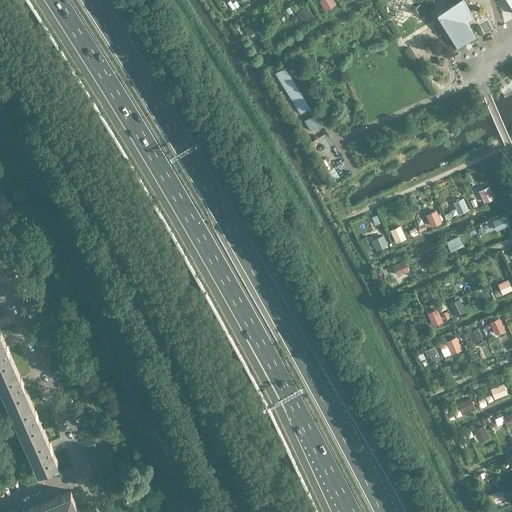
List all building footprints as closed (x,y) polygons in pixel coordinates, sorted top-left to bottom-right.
[(335,0),(320,0),(325,9),(337,3),(335,0)] [(476,38),(466,20),(473,16),(463,0),(457,0),(437,12),(457,48),(476,38)] [(307,5),(299,10),(305,20),(313,15),(307,5)] [(252,23),(243,28),(250,38),(258,33),(252,23)] [(310,107),(285,66),(275,72),(300,113),(310,107)] [(305,119),(310,129),(321,124),(316,113),(305,119)] [(479,189),(484,202),(495,197),(490,185),(479,189)] [(449,203),(452,210),(457,207),(459,213),(470,208),(464,196),(449,203)] [(426,214),(432,226),(443,221),(437,209),(426,214)] [(506,214),(492,220),(497,230),(510,224),(506,214)] [(396,242),(407,237),(401,224),(390,229),(396,242)] [(385,234),(372,239),(376,250),(389,245),(385,234)] [(451,250),(464,246),(460,235),(448,239),(451,250)] [(434,247),(426,250),(429,259),(437,255),(434,247)] [(405,259),(393,264),(397,275),(410,270),(405,259)] [(503,293),(511,289),(511,284),(509,278),(499,283),(503,293)] [(455,315),(465,311),(460,298),(450,303),(455,315)] [(428,312),(433,325),(444,320),(438,307),(428,312)] [(468,331),(473,342),(483,337),(478,326),(468,331)] [(0,370),(14,364),(8,350),(9,350),(7,345),(6,346),(0,332),(0,331),(0,370)] [(457,335),(447,340),(452,353),(463,349),(457,335)] [(446,341),(440,343),(445,356),(451,353),(446,341)] [(431,362),(441,358),(435,345),(425,349),(431,362)] [(29,396),(23,383),(23,382),(21,377),(20,378),(14,364),(0,370),(0,384),(9,405),(29,396)] [(491,389),(495,398),(507,393),(503,383),(491,389)] [(43,429),(37,415),(38,415),(36,410),(35,410),(29,396),(9,405),(24,438),(43,429)] [(458,403),(463,412),(475,407),(471,397),(458,403)] [(511,411),(503,415),(507,425),(511,423),(511,411)] [(493,418),(492,415),(487,417),(490,427),(505,421),(503,415),(493,418)] [(482,424),(472,428),(477,441),(487,437),(482,424)] [(57,462),(51,447),(52,447),(50,442),(49,443),(43,429),(24,438),(38,470),(57,462)] [(496,501),(508,497),(504,488),(492,492),(496,501)] [(68,511),(78,508),(74,500),(70,491),(60,496),(60,495),(55,497),(55,498),(48,501),(53,511),(68,511)] [(53,511),(48,501),(34,507),(34,506),(29,509),(22,511),(53,511)]
